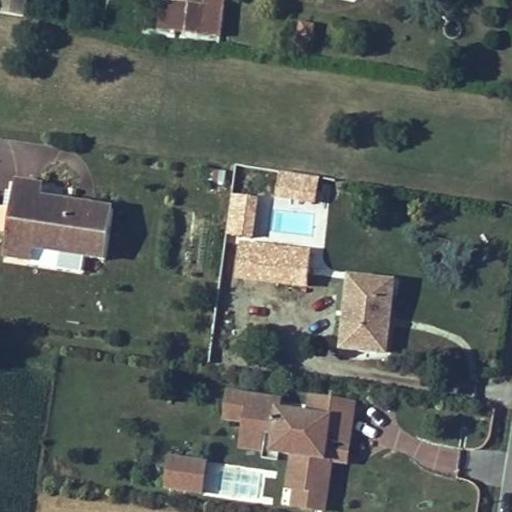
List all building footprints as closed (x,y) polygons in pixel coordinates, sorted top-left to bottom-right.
[(0,0),(0,12),(23,15),(25,0),(0,0)] [(160,1),(156,29),(167,30),(191,34),(190,42),(203,43),(204,35),(216,37),(220,0),(202,0),(202,6),(160,1)] [(297,25),(295,38),(307,40),(309,28),(297,25)] [(305,53),(307,40),(295,38),(293,51),(305,53)] [(282,196),(316,198),(318,175),(284,173),(282,196)] [(2,260),(79,272),(81,258),(106,261),(114,204),(42,194),(44,182),(14,177),(2,260)] [(234,194),(230,228),(252,231),(257,197),(234,194)] [(269,231),(311,233),(312,213),(270,211),(269,231)] [(260,247),(257,280),(278,282),(280,271),(308,274),(310,252),(260,247)] [(389,319),(393,284),(349,279),(342,350),(378,354),(382,319),(389,319)] [(378,354),(385,354),(388,326),(389,319),(382,319),(378,354)] [(349,464),(358,400),(308,394),(306,410),(283,406),(284,397),(226,389),(222,421),(241,424),(237,450),(288,457),(281,507),(316,511),(326,511),(334,462),(349,464)] [(167,455),(165,490),(205,493),(207,458),(167,455)]
